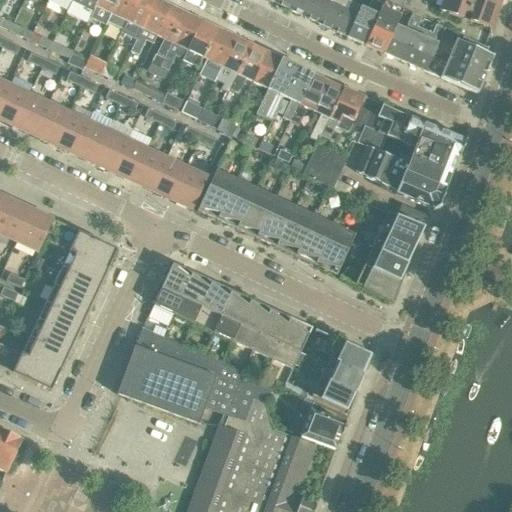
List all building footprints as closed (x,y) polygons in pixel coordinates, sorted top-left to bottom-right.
[(93,9),(97,0),(73,0),(72,3),(91,12),(93,9)] [(105,26),(106,23),(118,0),(97,0),(93,9),(94,9),(89,18),(105,26)] [(122,31),(126,22),(137,0),(118,0),(106,23),(122,31)] [(122,31),(120,34),(136,41),(156,0),(155,0),(137,0),(126,22),(122,31)] [(145,42),(153,45),(172,8),(156,0),(136,41),(132,48),(130,53),(138,57),(145,42)] [(280,0),(278,5),(291,12),(296,0),(280,0)] [(296,0),(291,12),(305,19),(314,0),(296,0)] [(314,0),(306,19),(319,25),(320,25),(331,0),(314,0)] [(331,0),(320,25),(333,32),(348,0),(331,0)] [(348,0),(333,32),(345,37),(346,38),(347,38),(360,9),(353,6),(355,0),(359,0),(360,0),(348,0)] [(360,9),(347,38),(365,46),(384,2),(379,0),(371,0),(366,12),(360,9)] [(499,7),(478,0),(443,0),(439,11),(461,19),(462,19),(469,22),(491,30),(499,7)] [(365,46),(383,54),(395,28),(403,11),(384,2),(365,46)] [(172,8),(153,45),(149,52),(164,59),(187,15),(172,8)] [(164,59),(160,68),(167,71),(174,56),(183,61),(202,22),(187,15),(164,59)] [(395,28),(383,54),(401,62),(416,28),(417,28),(421,19),(412,15),(405,32),(395,28)] [(0,19),(0,27),(9,32),(13,25),(2,20),(0,19)] [(183,61),(198,69),(217,29),(202,22),(183,61)] [(13,25),(9,32),(29,42),(33,34),(13,25)] [(425,72),(433,54),(444,31),(435,27),(432,34),(417,28),(416,28),(401,62),(425,72)] [(221,31),(199,75),(214,82),(215,81),(236,38),(221,31)] [(38,46),(49,51),(52,43),(41,38),(38,46)] [(228,94),(229,90),(251,45),(236,38),(215,81),(223,84),(220,90),(228,94)] [(440,39),(433,54),(484,76),(492,58),(486,55),(489,48),(488,48),(487,49),(463,38),(460,44),(455,42),(454,44),(440,39)] [(6,41),(2,50),(17,56),(20,48),(6,41)] [(52,43),(49,51),(69,60),(73,53),(52,43)] [(245,80),(253,84),(267,53),(251,45),(229,90),(237,94),(240,89),(245,80)] [(253,84),(267,91),(282,61),(267,53),(253,84)] [(433,54),(425,72),(476,95),(484,76),(433,54)] [(27,63),(41,70),(45,62),(31,55),(27,63)] [(83,71),(84,69),(87,63),(72,55),(67,64),(83,71)] [(90,56),(87,63),(84,69),(100,77),(106,64),(90,56)] [(276,95),(283,98),(297,68),(282,61),(267,91),(255,116),(264,120),(276,95)] [(45,62),(41,70),(56,77),(60,68),(45,62)] [(151,65),(147,72),(163,80),(167,73),(166,73),(159,69),(151,65)] [(102,75),(111,80),(116,70),(107,66),(102,75)] [(282,119),(290,122),(312,75),(297,68),(283,98),(290,101),(282,119)] [(66,81),(80,88),(84,80),(70,73),(66,81)] [(303,107),(313,112),(327,82),(312,75),(290,122),(298,127),(305,113),(303,107)] [(120,84),(131,89),(135,81),(124,76),(120,84)] [(84,80),(80,88),(94,95),(98,86),(84,80)] [(131,89),(147,97),(150,89),(135,81),(131,89)] [(310,139),(318,143),(343,90),(327,82),(313,112),(321,116),(310,139)] [(0,105),(9,87),(0,83),(0,105)] [(0,105),(0,120),(14,127),(29,96),(9,87),(0,105)] [(150,89),(147,97),(160,103),(164,95),(150,89)] [(352,124),(363,129),(365,128),(363,127),(374,103),(364,98),(343,89),(343,90),(318,143),(317,145),(306,168),(302,176),(320,184),(328,187),(333,190),(337,183),(347,158),(326,149),(330,141),(336,128),(348,134),(352,124)] [(105,100),(119,106),(123,98),(109,91),(105,100)] [(167,94),(162,104),(177,112),(182,102),(167,94)] [(14,127),(34,137),(48,106),(29,96),(14,127)] [(123,98),(119,106),(133,113),(137,105),(123,98)] [(181,113),(197,121),(201,110),(186,103),(181,113)] [(363,127),(365,128),(386,138),(401,144),(405,137),(403,136),(411,119),(405,117),(404,117),(395,113),(382,107),(374,103),(363,127)] [(34,137),(53,146),(68,115),(48,106),(34,137)] [(144,118),(158,125),(162,116),(148,110),(144,118)] [(201,110),(197,121),(207,126),(213,128),(217,118),(201,110)] [(53,146),(73,155),(88,124),(68,115),(53,146)] [(162,116),(158,125),(173,132),(177,123),(162,116)] [(465,142),(411,119),(403,136),(405,137),(459,158),(465,142)] [(217,131),(228,136),(232,126),(222,121),(217,131)] [(73,155),(93,164),(107,133),(88,124),(73,155)] [(232,126),(228,136),(235,139),(240,129),(232,126)] [(183,136),(197,143),(201,135),(187,128),(183,136)] [(363,129),(356,144),(365,149),(355,173),(381,184),(396,193),(400,183),(396,182),(401,173),(392,169),(395,161),(379,154),(386,138),(365,128),(363,129)] [(93,164),(113,173),(127,142),(107,133),(93,164)] [(201,135),(197,143),(212,150),(216,141),(201,135)] [(243,143),(253,148),(257,140),(246,135),(243,143)] [(413,150),(410,158),(451,175),(458,158),(459,158),(405,137),(401,144),(400,146),(413,150)] [(113,173),(132,182),(147,152),(127,142),(113,173)] [(258,150),(269,155),(273,147),(261,142),(258,150)] [(277,159),(288,164),(292,156),(281,151),(277,159)] [(132,182),(152,192),(167,161),(147,152),(132,182)] [(392,169),(401,173),(445,191),(451,175),(410,158),(407,165),(395,161),(392,169)] [(152,192),(172,201),(186,170),(167,161),(152,192)] [(290,170),(302,176),(306,168),(293,162),(290,170)] [(270,163),(267,171),(273,173),(276,165),(270,163)] [(186,170),(172,201),(192,210),(192,209),(206,179),(186,170)] [(197,212),(215,221),(234,180),(216,171),(197,212)] [(401,173),(396,182),(400,183),(396,193),(395,194),(432,210),(432,212),(440,209),(439,207),(445,191),(401,173)] [(215,221),(236,231),(255,190),(234,180),(215,221)] [(337,183),(333,190),(344,195),(348,187),(337,183)] [(236,231),(256,240),(275,199),(255,190),(236,231)] [(0,197),(0,225),(11,202),(0,197)] [(256,240),(276,249),(295,208),(275,199),(256,240)] [(0,225),(0,234),(17,243),(31,212),(11,202),(0,225)] [(397,217),(397,218),(421,228),(421,227),(421,228),(425,217),(425,216),(420,213),(419,216),(402,208),(402,207),(401,207),(397,217)] [(276,249),(296,259),(315,217),(295,208),(276,249)] [(37,251),(42,240),(51,221),(31,212),(17,243),(37,252),(37,251)] [(388,214),(380,231),(414,247),(421,228),(397,218),(388,214)] [(296,259),(316,268),(335,226),(315,217),(296,259)] [(68,253),(69,251),(77,233),(51,221),(42,240),(68,253)] [(335,226),(316,268),(336,277),(355,236),(335,226)] [(380,231),(371,250),(407,266),(414,247),(380,231)] [(69,251),(108,269),(116,251),(77,233),(69,251)] [(371,250),(362,268),(400,285),(407,266),(371,250)] [(69,251),(68,253),(61,269),(100,287),(108,269),(69,251)] [(154,306),(148,319),(167,328),(173,315),(174,315),(193,274),(172,265),(153,306),(154,306)] [(400,285),(362,268),(354,287),(393,305),(400,285)] [(61,269),(45,304),(83,322),(100,287),(61,269)] [(6,283),(20,289),(24,281),(10,274),(6,283)] [(174,315),(193,325),(207,294),(212,283),(193,274),(174,315)] [(193,325),(213,334),(232,292),(212,283),(207,294),(193,325)] [(18,295),(4,288),(0,295),(0,296),(14,303),(18,295)] [(213,334),(233,343),(252,302),(232,292),(213,334)] [(233,343),(252,352),(272,311),(252,302),(233,343)] [(45,304),(28,339),(67,357),(83,322),(45,304)] [(252,352),(272,361),(291,320),(272,311),(252,352)] [(291,320),(272,361),(292,371),(294,366),(300,354),(311,330),(291,320)] [(163,338),(166,331),(155,327),(152,334),(163,338)] [(313,511),(315,506),(301,500),(300,503),(295,501),(315,447),(272,431),(264,404),(251,400),(258,381),(163,338),(152,334),(142,329),(135,348),(134,348),(116,396),(198,426),(204,409),(220,415),(227,417),(224,429),(219,427),(199,482),(203,484),(200,492),(196,490),(187,511),(313,511)] [(21,355),(20,357),(59,375),(67,357),(28,339),(21,355)] [(337,342),(329,360),(363,376),(370,357),(337,342)] [(0,369),(12,375),(20,357),(21,355),(0,345),(0,369)] [(300,354),(294,366),(300,369),(306,357),(300,354)] [(20,357),(12,375),(50,393),(59,375),(20,357)] [(329,360),(320,379),(356,396),(363,376),(329,360)] [(356,396),(320,379),(311,398),(349,415),(356,396)] [(271,386),(258,381),(251,400),(264,404),(271,386)] [(301,391),(286,384),(283,389),(299,396),(301,391)] [(345,424),(344,424),(310,411),(300,439),(334,451),(340,435),(341,436),(345,424)] [(19,440),(0,431),(0,471),(5,474),(21,441),(19,440)]
